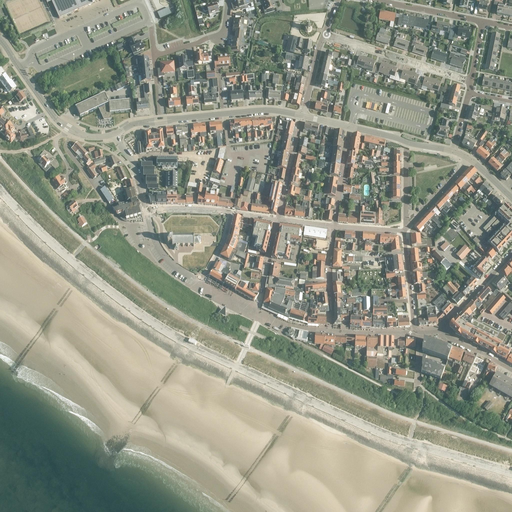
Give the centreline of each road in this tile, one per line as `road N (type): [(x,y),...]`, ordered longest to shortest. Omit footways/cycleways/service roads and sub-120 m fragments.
road 1 (secondary): [(115,133),(89,136),(63,124),(0,39)]
road 2 (residential): [(468,80),(324,32)]
